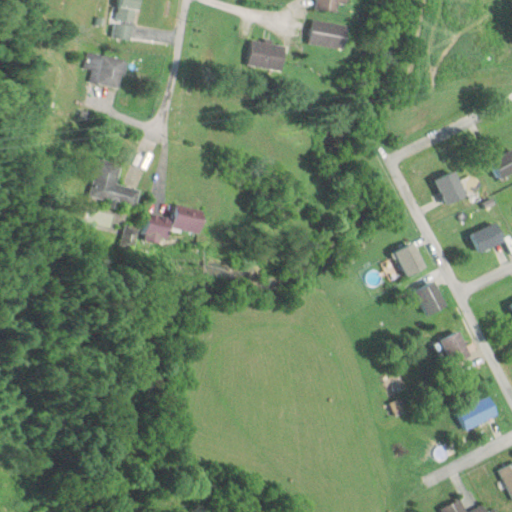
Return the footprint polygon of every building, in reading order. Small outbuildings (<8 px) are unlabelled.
[(118,0),(113,36),(132,40),(138,0),(118,0)] [(313,0),(312,8),(335,12),(337,2),(345,3),(345,0),(313,0)] [(307,43),(341,51),(347,26),(312,18),(307,43)] [(285,44),(250,40),(247,67),(282,71),(285,44)] [(126,60),(87,50),(83,66),(92,68),(89,81),(119,89),(126,60)] [(511,175),(511,152),(495,152),(495,175),(511,175)] [(116,183),(121,163),(98,158),(88,196),(109,200),(107,206),(119,209),(120,205),(135,208),(139,189),(116,183)] [(446,205),(465,196),(453,170),(433,180),(446,205)] [(145,208),(141,234),(164,238),(166,228),(194,232),(196,216),(145,208)] [(469,233),(478,253),(503,240),(494,221),(469,233)] [(425,267),(413,242),(393,252),(406,277),(425,267)] [(444,309),(434,281),(415,288),(424,316),(444,309)] [(470,355),(457,329),(437,338),(450,365),(470,355)] [(497,414),(488,394),(455,410),(465,430),(497,414)] [(511,463),(498,469),(511,501),(511,463)] [(439,509),(441,511),(484,511),(481,504),(466,511),(464,511),(458,499),(439,509)]
